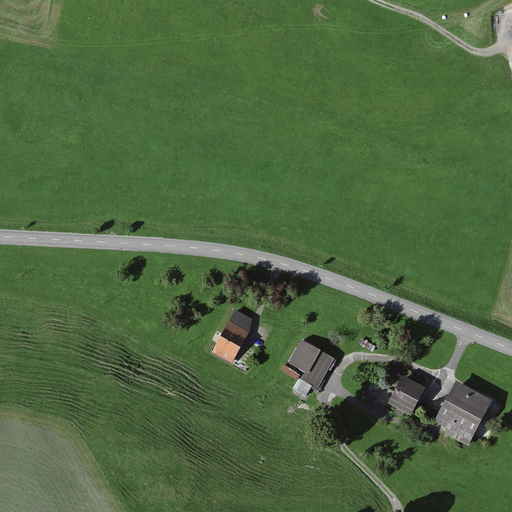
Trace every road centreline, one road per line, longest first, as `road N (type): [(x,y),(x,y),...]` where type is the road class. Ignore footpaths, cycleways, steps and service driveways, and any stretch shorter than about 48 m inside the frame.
road 1 (tertiary): [(511,349),(255,257),(0,236)]
road 2 (track): [(373,0),(482,52),(501,46),(511,13)]
road 3 (track): [(333,386),(327,409),(336,438),(395,500),(397,511)]
